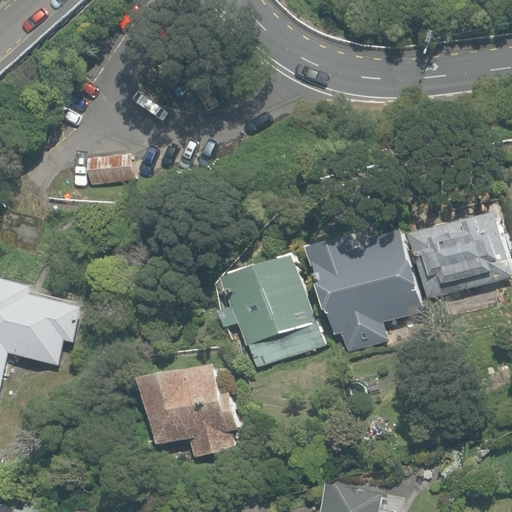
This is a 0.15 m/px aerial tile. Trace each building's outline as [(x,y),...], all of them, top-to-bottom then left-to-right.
[(511,279),(511,229),(508,212),(421,231),(436,297),(511,279)] [(429,312),(403,230),(319,248),(347,348),(392,341),(388,323),(429,312)] [(302,250),(229,275),(254,364),(326,349),(302,250)] [(87,302),(0,279),(0,374),(7,349),(58,363),(63,344),(75,347),(87,302)] [(246,452),(239,361),(151,377),(166,445),(196,439),(200,460),(246,452)] [(391,511),(396,497),(337,483),(330,511),(391,511)]
